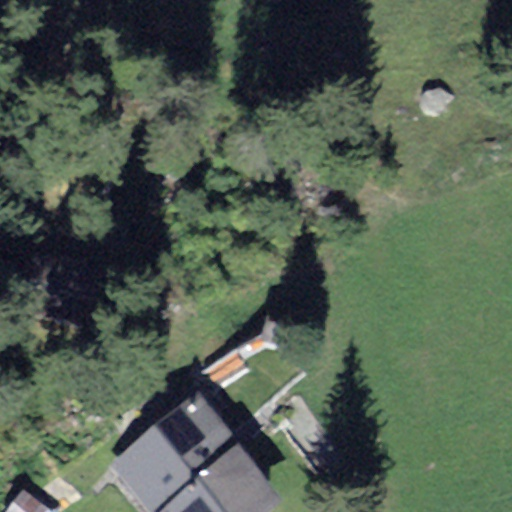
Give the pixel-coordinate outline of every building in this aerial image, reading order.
[(292,0),(271,0),(277,9),(292,0)] [(78,314),(86,273),(39,263),(31,304),(78,314)] [(207,413),(201,405),(120,471),(152,511),(233,445),(207,413)] [(280,511),(238,461),(175,511),(280,511)] [(43,511),(27,499),(17,511),(43,511)]
